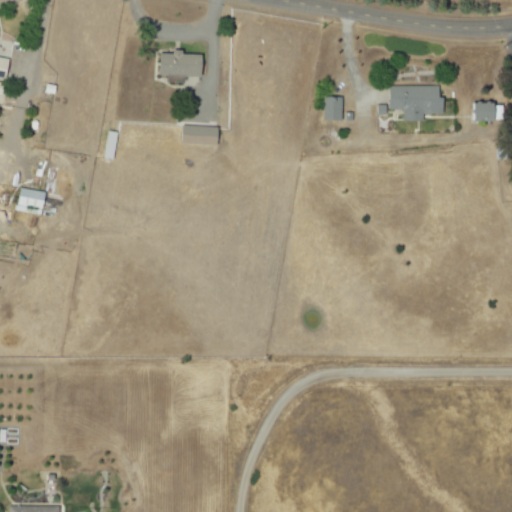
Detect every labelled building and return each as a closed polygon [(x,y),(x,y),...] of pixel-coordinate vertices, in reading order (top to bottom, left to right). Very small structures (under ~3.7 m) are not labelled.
[(153,76),(161,76),(161,82),(181,83),(181,76),(194,77),(195,55),(176,54),(176,52),(153,51),(153,76)] [(384,87),(384,109),(398,109),(399,121),(419,121),(418,114),(437,114),(436,85),(384,87)] [(338,97),(319,97),(319,120),(337,120),(338,97)] [(488,102),(468,102),(467,121),(487,122),(488,102)] [(177,144),(212,145),(213,127),(177,126),(177,144)] [(114,132),(104,131),(99,158),(109,160),(114,132)] [(39,208),(41,191),(15,188),(13,205),(39,208)]
